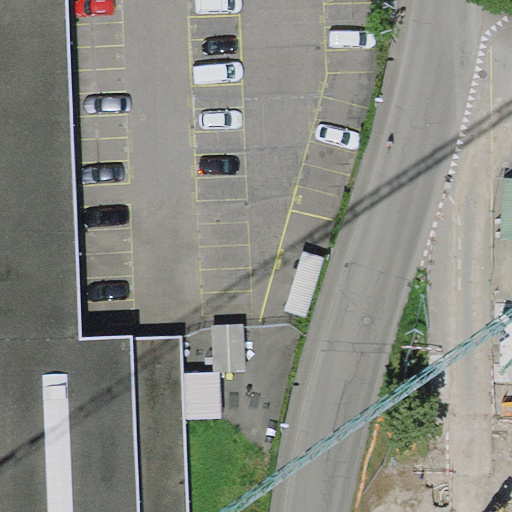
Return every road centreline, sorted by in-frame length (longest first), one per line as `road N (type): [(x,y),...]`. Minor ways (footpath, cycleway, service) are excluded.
road 1 (unclassified): [(410,152),(451,196),(462,277),(461,511)]
road 2 (unclassified): [(314,511),(410,152)]
road 3 (unknown): [(148,0),(162,320)]
road 4 (unknown): [(268,0),(278,284)]
road 5 (unclassified): [(410,152),(447,0)]
